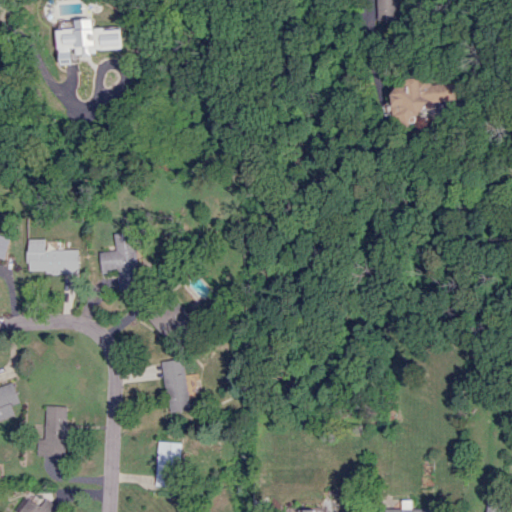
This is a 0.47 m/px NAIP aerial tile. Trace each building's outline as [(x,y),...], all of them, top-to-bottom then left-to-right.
[(376,0),(378,22),(398,21),(396,0),(376,0)] [(63,29),(65,64),(79,63),(78,53),(125,49),(124,27),(98,29),(97,18),(80,19),(81,28),(63,29)] [(457,100),(457,82),(432,83),(432,76),(405,78),(406,85),(394,86),(396,124),(418,123),(418,113),(428,113),(428,101),(457,100)] [(136,232),(115,233),(116,250),(101,251),(102,273),(118,272),(119,290),(140,289),(136,232)] [(0,257),(5,259),(10,236),(0,233),(0,257)] [(28,273),(77,272),(77,248),(46,248),(46,238),(28,238),(28,273)] [(193,318),(173,297),(149,320),(169,341),(193,318)] [(168,412),(190,409),(184,358),(162,360),(168,412)] [(0,420),(15,415),(11,404),(19,401),(13,381),(0,385),(0,420)] [(67,405),(45,405),(44,439),(38,439),(37,455),(66,456),(67,405)] [(179,486),(180,442),(156,441),(155,486),(179,486)] [(58,511),(61,509),(45,498),(40,505),(26,496),(15,511),(58,511)] [(436,511),(436,508),(412,508),(412,499),(402,499),(402,508),(385,508),(385,511),(436,511)]
